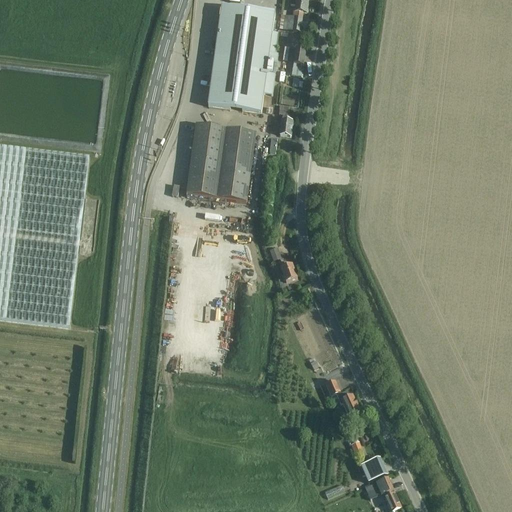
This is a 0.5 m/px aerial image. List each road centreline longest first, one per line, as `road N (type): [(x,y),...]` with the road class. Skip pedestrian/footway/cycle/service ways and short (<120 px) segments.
road 1 (unclassified): [(422,511),(304,250),(303,170),(329,0)]
road 2 (secondary): [(100,511),(137,182),(181,0)]
road 3 (unclassified): [(146,220),(154,177),(187,98),(201,0)]
